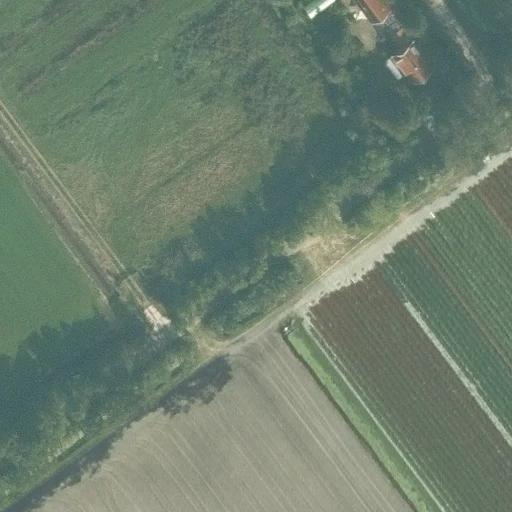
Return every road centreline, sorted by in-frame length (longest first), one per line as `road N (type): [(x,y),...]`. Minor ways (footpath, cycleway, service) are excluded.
road 1 (unclassified): [(0,459),(511,79)]
road 2 (track): [(0,107),(168,334)]
